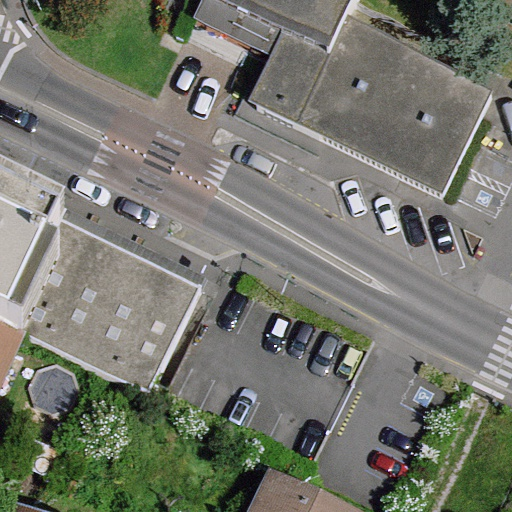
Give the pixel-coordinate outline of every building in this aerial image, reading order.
[(369,0),(194,0),(299,48),(338,67),(353,36),(369,0)] [(338,67),(299,48),(294,58),(266,117),(450,203),(496,103),(353,36),(338,67)] [(0,332),(21,342),(57,261),(47,256),(61,225),(0,198),(0,332)] [(57,261),(21,342),(79,367),(158,402),(208,290),(61,225),(47,256),(57,261)] [(0,389),(21,342),(0,332),(0,389)] [(248,511),(366,511),(269,468),(248,511)]
